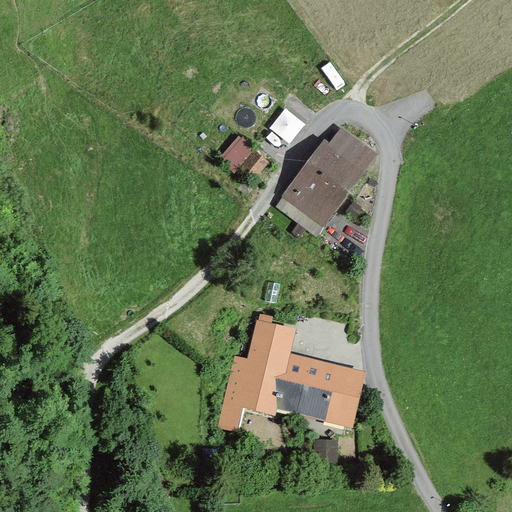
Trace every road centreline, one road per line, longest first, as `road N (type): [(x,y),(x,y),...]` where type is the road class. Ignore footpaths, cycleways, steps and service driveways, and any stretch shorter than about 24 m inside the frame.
road 1 (residential): [(432,511),(374,386),(367,290),(387,168),(367,136),(340,115),(285,157),(222,265),(97,368),(82,437),(88,511)]
road 2 (track): [(340,115),(363,85),(468,0)]
